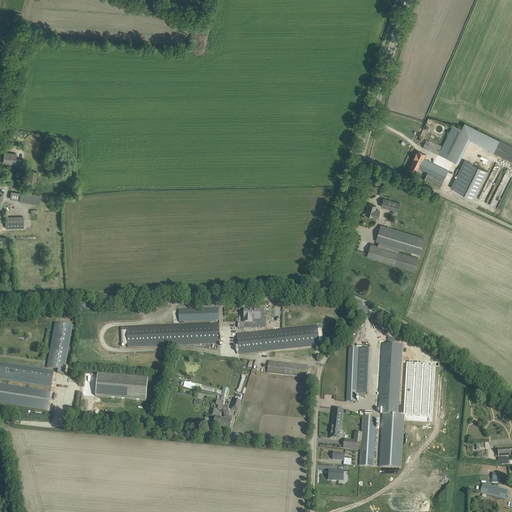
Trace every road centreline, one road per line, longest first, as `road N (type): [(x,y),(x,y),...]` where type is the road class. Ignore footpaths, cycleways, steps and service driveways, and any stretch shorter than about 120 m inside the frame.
road 1 (tertiary): [(319,293),(0,311)]
road 2 (tertiary): [(511,405),(365,308)]
road 3 (unclassified): [(358,154),(511,228)]
road 4 (tertiary): [(358,154),(405,0)]
road 5 (track): [(209,434),(56,422)]
road 6 (unclassified): [(314,444),(322,361),(365,308)]
road 7 (tertiary): [(319,293),(358,154)]
road 8 (unknown): [(373,120),(451,166),(444,195)]
